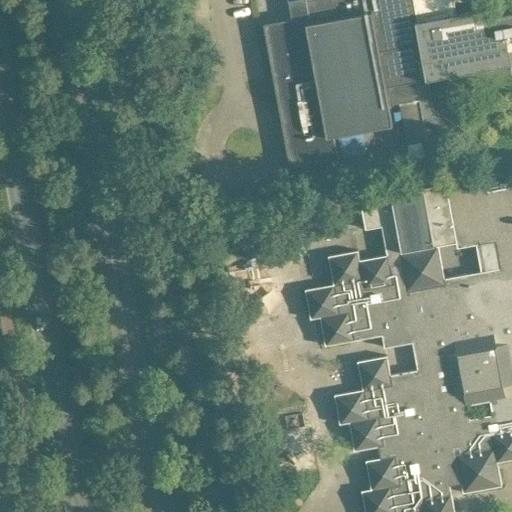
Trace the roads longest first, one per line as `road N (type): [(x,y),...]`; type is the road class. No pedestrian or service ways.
road 1 (secondary): [(165,511),(123,315),(73,0)]
road 2 (secondary): [(0,20),(85,511)]
